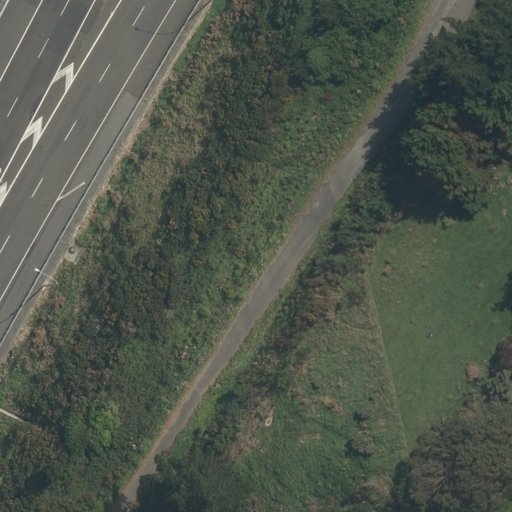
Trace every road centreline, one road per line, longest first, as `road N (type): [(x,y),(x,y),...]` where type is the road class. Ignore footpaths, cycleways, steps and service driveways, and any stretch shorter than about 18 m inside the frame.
road 1 (motorway): [(144,0),(0,247)]
road 2 (motorway): [(63,0),(0,122)]
